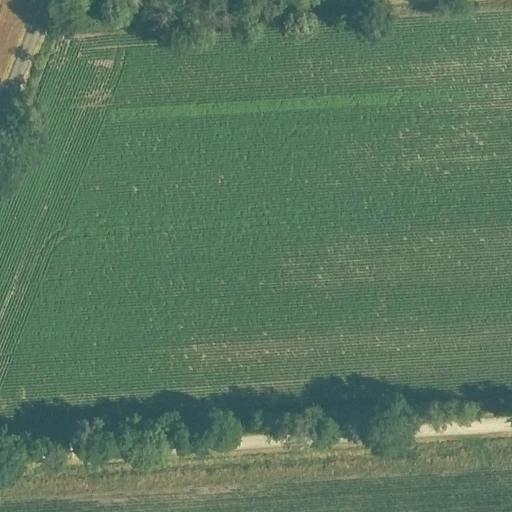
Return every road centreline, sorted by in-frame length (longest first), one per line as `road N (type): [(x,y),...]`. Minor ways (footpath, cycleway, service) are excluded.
road 1 (track): [(511,422),(0,445)]
road 2 (residential): [(50,0),(0,130)]
